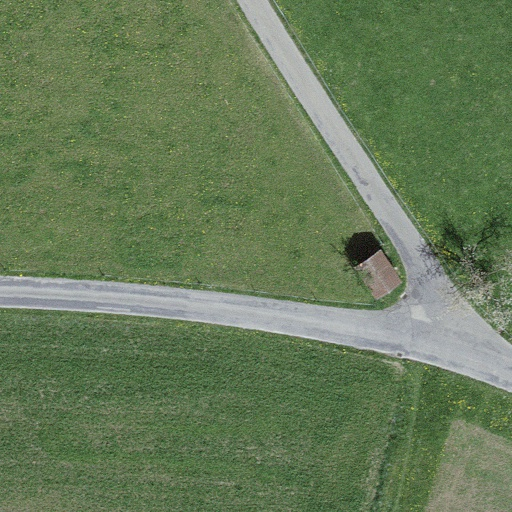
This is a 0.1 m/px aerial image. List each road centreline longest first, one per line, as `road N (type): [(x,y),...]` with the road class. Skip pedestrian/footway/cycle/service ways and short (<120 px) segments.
road 1 (track): [(511,367),(472,348),(240,310),(0,291)]
road 2 (track): [(257,0),(472,348)]
